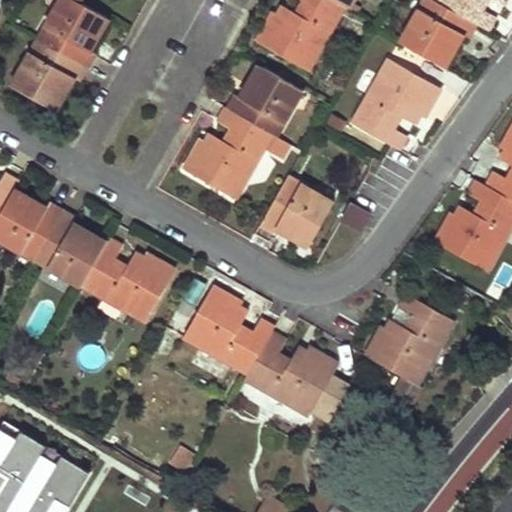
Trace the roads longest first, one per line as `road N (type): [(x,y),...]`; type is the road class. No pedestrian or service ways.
road 1 (residential): [(0,115),(283,283),(322,288),(361,273),(511,70)]
road 2 (unclassified): [(413,511),(511,393)]
